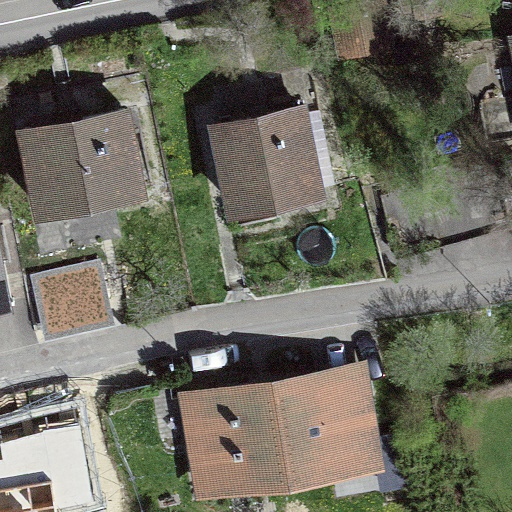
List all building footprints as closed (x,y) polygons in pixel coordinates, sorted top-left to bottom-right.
[(387,38),(380,2),(334,11),(341,47),(387,38)] [(511,94),(478,101),(486,139),(511,134),(511,94)] [(300,105),(215,123),(232,204),(317,187),(300,105)] [(140,187),(123,106),(23,127),(39,208),(140,187)] [(377,181),(395,248),(508,217),(490,151),(377,181)] [(0,301),(10,299),(0,248),(0,301)] [(257,391),(255,381),(183,393),(189,427),(196,426),(207,480),(244,474),(245,479),(375,458),(364,393),(319,400),(316,381),(257,391)]
